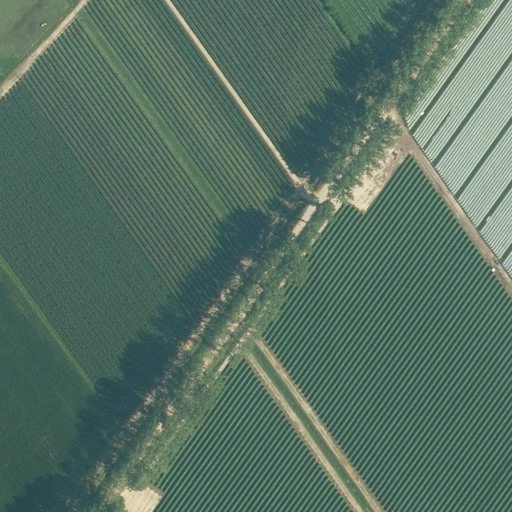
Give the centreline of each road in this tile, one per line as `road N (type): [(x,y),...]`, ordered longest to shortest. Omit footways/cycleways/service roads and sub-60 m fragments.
road 1 (track): [(467,0),(98,511)]
road 2 (track): [(511,283),(392,103)]
